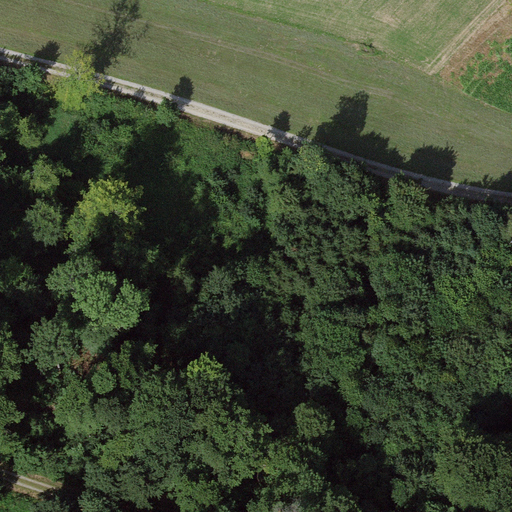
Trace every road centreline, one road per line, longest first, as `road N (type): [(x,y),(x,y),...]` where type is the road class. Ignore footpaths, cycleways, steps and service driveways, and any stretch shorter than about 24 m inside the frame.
road 1 (track): [(0,53),(213,113),(384,173),(511,200)]
road 2 (track): [(113,511),(0,469)]
